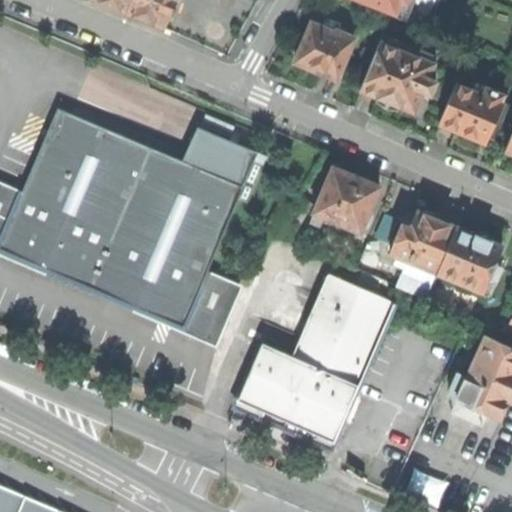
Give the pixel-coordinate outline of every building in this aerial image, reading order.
[(95,0),(106,4),(126,13),(131,0),(95,0)] [(131,0),(126,13),(146,21),(163,28),(174,0),(131,0)] [(354,0),(405,20),(413,0),(354,0)] [(311,23),(295,62),(314,70),(336,79),(353,38),(336,31),(335,33),(311,23)] [(380,41),(359,89),(378,97),(375,102),(380,105),(385,107),(391,109),(395,110),(397,105),(413,112),(422,91),(430,95),(435,82),(427,78),(433,63),(380,41)] [(457,82),(439,123),(459,131),(483,142),(486,136),(492,139),(507,104),(500,102),(503,95),(485,87),(483,93),(457,82)] [(206,271),(242,186),(241,186),(256,151),(206,130),(191,165),(69,114),(57,109),(22,191),(12,215),(0,242),(0,248),(48,269),(134,305),(183,326),(206,271)] [(334,167),(310,224),(320,228),(325,216),(361,231),(379,186),(353,175),(334,167)] [(0,242),(12,215),(22,191),(0,181),(0,254),(45,274),(48,269),(0,248),(0,242)] [(292,210),(287,219),(299,226),(313,204),(300,196),(292,210)] [(433,215),(456,225),(463,210),(448,204),(439,200),(433,215)] [(292,210),(280,204),(266,227),(278,233),(287,219),(292,210)] [(397,257),(437,273),(455,228),(454,228),(456,225),(433,215),(425,212),(421,214),(417,212),(410,228),(401,224),(389,254),(397,257)] [(397,219),(384,214),(375,236),(388,241),(397,219)] [(456,227),(455,228),(437,273),(482,292),(489,276),(495,279),(500,266),(494,264),(501,246),(491,242),(493,236),(484,232),(477,229),(475,235),(456,227)] [(426,299),(437,273),(397,257),(395,262),(410,269),(402,288),(426,299)] [(206,271),(183,326),(134,305),(131,311),(216,347),(242,286),(206,271)] [(329,274),(292,357),(357,385),(394,302),(329,274)] [(458,374),(448,395),(499,418),(507,399),(509,400),(511,394),(511,350),(485,338),(466,378),(458,374)] [(332,441),(357,385),(292,357),(262,344),(238,400),(280,418),(332,441)] [(438,503),(446,479),(412,468),(404,492),(438,503)] [(0,511),(65,511),(0,484),(0,511)]
